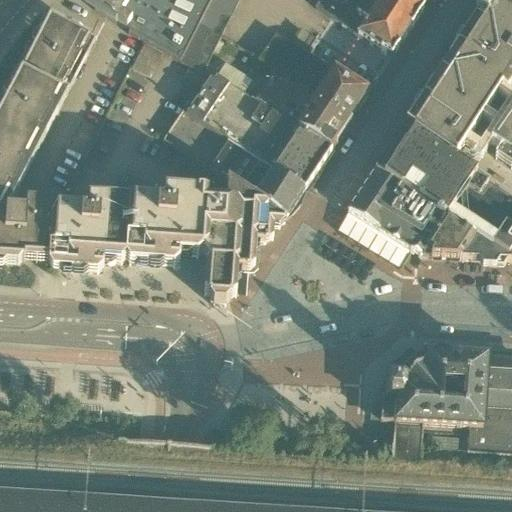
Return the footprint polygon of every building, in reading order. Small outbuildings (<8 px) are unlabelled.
[(86,0),(84,5),(114,25),(115,23),(129,32),(128,35),(179,64),(199,25),(212,0),(86,0)] [(212,0),(199,25),(220,38),(239,0),(212,0)] [(386,57),(394,56),(424,11),(404,0),(321,0),(315,10),(357,38),(386,57)] [(404,0),(424,11),(431,0),(404,0)] [(511,0),(488,0),(485,5),(482,3),(475,13),(478,16),(472,26),(404,129),(455,164),(456,162),(463,152),(467,145),(479,126),(484,119),(495,102),(511,75),(511,0)] [(26,203),(25,214),(5,213),(3,217),(0,214),(0,206),(10,188),(13,190),(23,169),(20,167),(38,133),(40,134),(52,113),(49,112),(67,79),(69,80),(81,59),(78,57),(88,39),(50,19),(49,20),(44,22),(38,33),(40,37),(35,46),(32,44),(31,46),(34,48),(30,57),(25,58),(10,88),(11,93),(7,101),(4,100),(3,102),(6,103),(1,112),(0,112),(0,261),(2,261),(5,265),(18,266),(22,263),(48,265),(51,220),(59,206),(26,203)] [(220,38),(199,25),(179,64),(201,77),(220,38)] [(368,96),(289,45),(275,36),(259,62),(275,72),(274,73),(351,122),(368,96)] [(351,122),(274,73),(254,104),(331,154),(352,123),(351,122)] [(210,80),(187,115),(215,134),(215,133),(229,142),(227,144),(304,195),(331,154),(254,104),(216,79),(214,82),(210,80)] [(511,113),(489,149),(490,150),(499,156),(511,164),(511,113)] [(410,197),(445,220),(475,239),(511,262),(511,201),(487,185),(455,164),(404,129),(375,175),(397,189),(410,197)] [(227,144),(210,171),(209,173),(225,184),(285,223),(296,207),(304,195),(227,144)] [(511,146),(503,160),(487,185),(511,201),(511,146)] [(372,230),(384,238),(420,260),(445,220),(410,197),(397,189),(375,175),(348,216),(372,230)] [(59,206),(51,220),(48,265),(48,267),(53,272),(102,276),(103,264),(121,266),(125,270),(129,266),(179,270),(179,259),(202,260),(202,257),(211,257),(210,267),(206,270),(204,297),(209,297),(209,303),(229,304),(229,298),(235,299),(237,274),(246,274),(247,269),(254,270),(255,258),(260,259),(261,254),(266,254),(265,252),(265,251),(285,223),(225,184),(223,208),(206,206),(206,199),(164,196),(164,207),(88,201),(87,212),(75,211),(74,219),(54,217),(59,206)] [(445,220),(420,260),(480,263),(482,269),(494,269),(497,264),(511,264),(511,262),(475,239),(445,220)] [(427,358),(416,357),(405,367),(394,377),(394,378),(394,385),(382,385),(381,415),(380,425),(394,426),(392,447),(391,461),(389,461),(389,464),(406,465),(423,466),(423,464),(421,463),(423,438),(461,440),(467,441),(467,454),(511,457),(511,364),(486,363),(486,361),(466,360),(466,353),(444,351),(444,358),(433,358),(427,358)]
